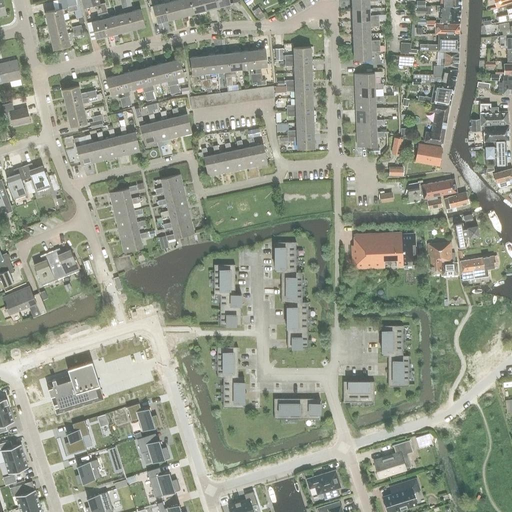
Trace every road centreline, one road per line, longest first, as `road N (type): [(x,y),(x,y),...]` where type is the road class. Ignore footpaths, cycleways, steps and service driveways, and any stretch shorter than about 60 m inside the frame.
road 1 (residential): [(279,166),(334,164),(332,7),(288,27),(216,29),(36,74)]
road 2 (residential): [(255,253),(262,375),(325,375),(347,447)]
road 3 (residential): [(347,447),(447,415),(510,360)]
road 4 (residential): [(207,491),(152,321)]
road 5 (residential): [(464,0),(448,172)]
road 6 (residential): [(58,511),(12,365)]
road 7 (unclassified): [(12,365),(152,321)]
road 8 (residential): [(347,447),(207,491)]
